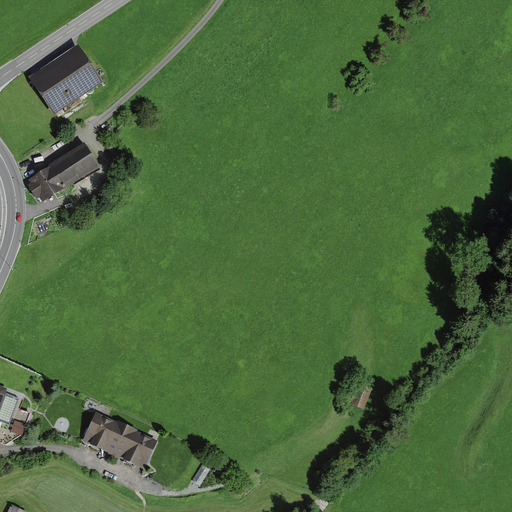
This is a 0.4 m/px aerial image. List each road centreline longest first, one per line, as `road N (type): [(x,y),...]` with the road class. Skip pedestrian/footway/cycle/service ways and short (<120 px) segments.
road 1 (track): [(13,176),(98,122),(221,0)]
road 2 (tertiary): [(118,0),(0,78)]
road 3 (primary): [(0,274),(18,217),(16,186),(0,151)]
